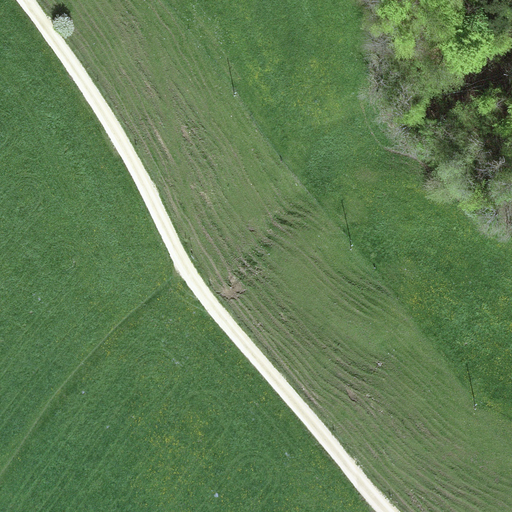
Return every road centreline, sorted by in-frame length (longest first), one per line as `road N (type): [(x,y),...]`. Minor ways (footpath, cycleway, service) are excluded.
road 1 (track): [(388,511),(185,267)]
road 2 (track): [(185,267),(98,102),(25,0)]
